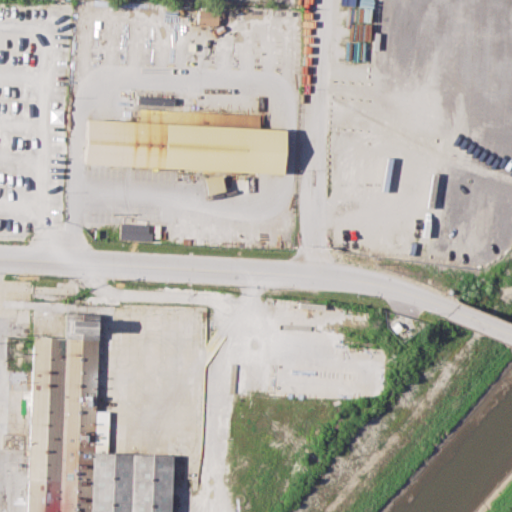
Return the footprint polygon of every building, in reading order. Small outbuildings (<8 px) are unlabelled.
[(195,6),(219,8),(218,25),(194,23),(195,6)] [(85,115),(136,118),(137,99),(262,106),(261,126),(282,127),(280,171),(83,162),(85,115)] [(222,191),(220,174),(203,177),(206,193),(222,191)] [(147,223),(119,222),(118,239),(150,240),(151,231),(146,231),(147,223)] [(24,511),(31,333),(60,334),(61,310),(95,311),(92,412),(106,412),(105,451),(177,453),(174,511),(24,511)]
